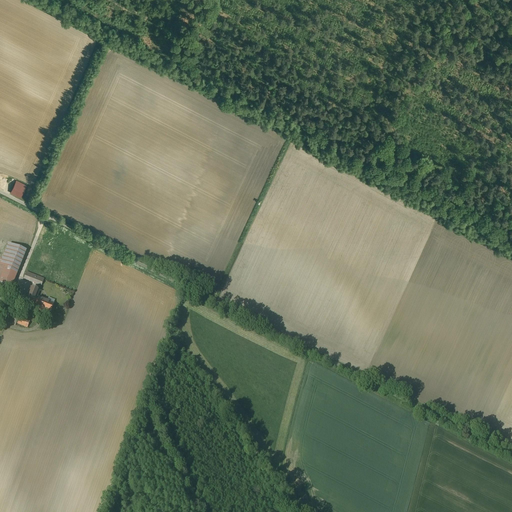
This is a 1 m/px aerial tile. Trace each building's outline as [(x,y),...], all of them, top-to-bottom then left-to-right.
[(16,181),(12,194),(23,198),(28,185),(16,181)] [(25,251),(8,245),(2,260),(0,259),(0,265),(6,268),(17,272),(25,251)] [(17,272),(6,268),(0,281),(0,287),(10,291),(17,272)] [(44,279),(26,273),(24,279),(41,286),(44,279)] [(39,291),(31,288),(26,300),(17,297),(14,305),(33,313),(35,309),(37,297),(39,291)] [(54,304),(37,297),(35,309),(49,315),(54,304)] [(30,322),(10,314),(7,322),(15,326),(16,323),(27,328),(30,322)]
